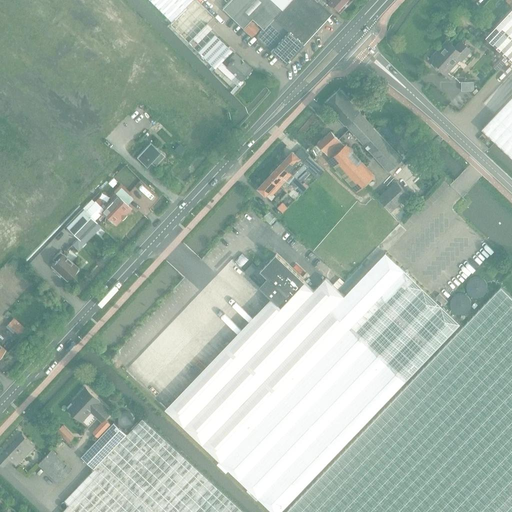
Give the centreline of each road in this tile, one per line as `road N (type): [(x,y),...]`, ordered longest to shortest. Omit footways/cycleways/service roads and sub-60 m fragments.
road 1 (secondary): [(0,406),(264,124)]
road 2 (tertiary): [(511,188),(383,68)]
